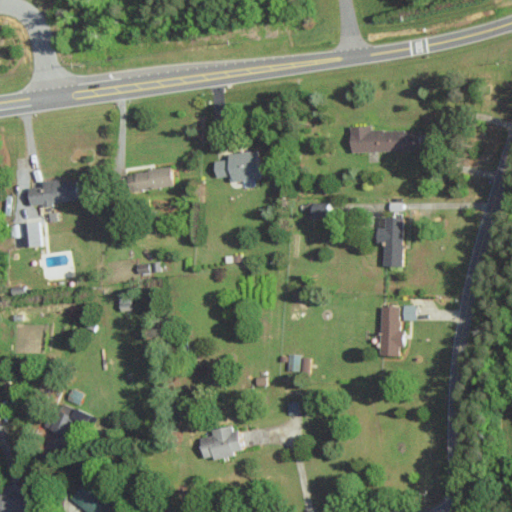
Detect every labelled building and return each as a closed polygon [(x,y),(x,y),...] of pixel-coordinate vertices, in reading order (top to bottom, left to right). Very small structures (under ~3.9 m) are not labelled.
[(350,151),(419,150),(419,129),(372,129),(372,125),(350,125),(350,151)] [(261,177),(257,149),(227,153),(228,158),(213,160),(216,177),(231,175),(232,181),(261,177)] [(172,186),(171,168),(129,171),(131,189),(172,186)] [(27,187),(30,206),(78,200),(75,178),(42,182),(43,185),(27,187)] [(308,216),(329,217),(329,203),(308,202),(308,216)] [(401,266),(403,217),(376,216),(375,242),(384,242),(383,265),(401,266)] [(403,319),(416,319),(416,304),(403,304),(403,319)] [(399,355),(399,347),(404,347),(404,328),(400,328),(400,306),(381,306),(380,355),(399,355)] [(299,370),(299,353),(288,353),(287,370),(299,370)] [(308,371),(308,356),(300,356),(300,371),(308,371)] [(287,414),(298,413),(297,401),(286,402),(287,414)] [(71,418),(87,424),(91,413),(61,403),(52,430),(65,435),(71,418)] [(211,429),(212,435),(199,437),(203,460),(234,454),(233,451),(241,450),(236,424),(211,429)] [(70,499),(86,511),(115,511),(117,510),(83,483),(70,499)]
